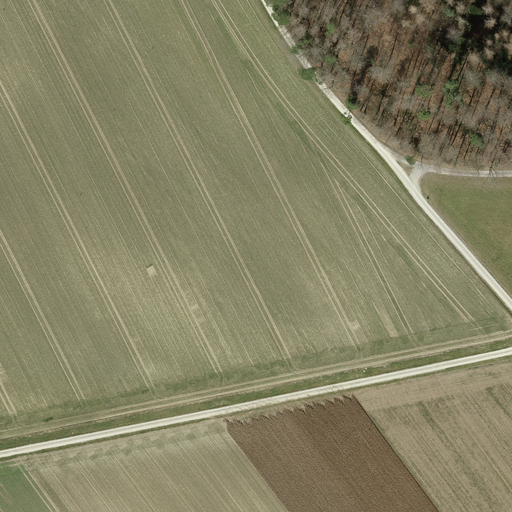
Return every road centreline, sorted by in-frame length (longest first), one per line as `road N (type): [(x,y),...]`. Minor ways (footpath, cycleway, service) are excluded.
road 1 (track): [(0,453),(511,347)]
road 2 (track): [(511,172),(450,170),(385,154),(320,83),(266,0)]
road 3 (track): [(423,166),(413,188),(511,306)]
